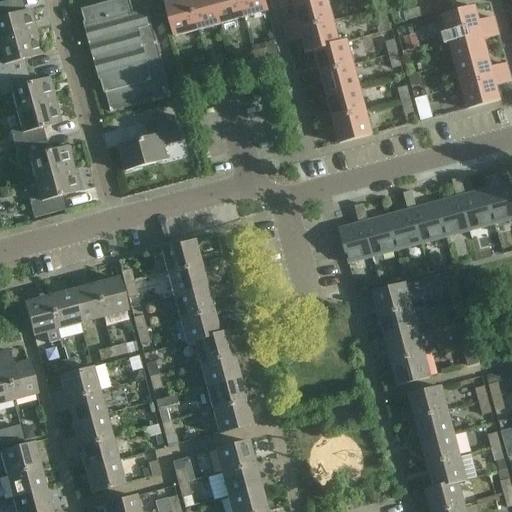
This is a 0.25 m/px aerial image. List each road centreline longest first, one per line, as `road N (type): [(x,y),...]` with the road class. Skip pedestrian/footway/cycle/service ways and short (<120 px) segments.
road 1 (residential): [(511,137),(279,201),(253,185),(114,220)]
road 2 (residential): [(114,220),(55,0)]
